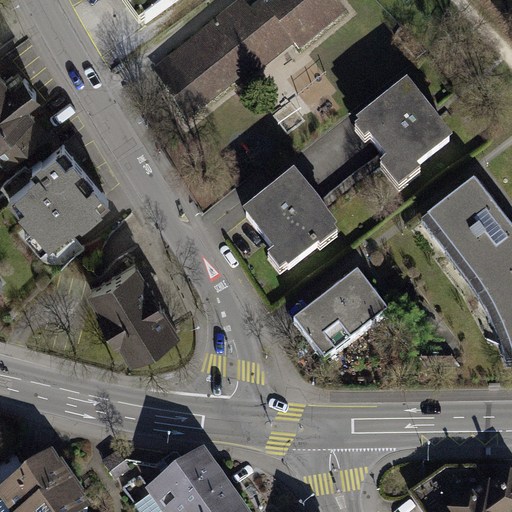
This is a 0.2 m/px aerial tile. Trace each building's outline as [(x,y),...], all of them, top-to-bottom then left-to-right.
[(137,0),(153,23),(185,0),(137,0)] [(344,15),(332,0),(268,0),(250,15),(242,3),(157,67),(190,120),(296,43),(300,48),(344,15)] [(9,86),(0,76),(0,142),(34,113),(26,105),(38,95),(21,76),(9,86)] [(453,141),(407,86),(359,126),(404,181),(453,141)] [(48,129),(34,113),(0,142),(0,162),(4,167),(48,129)] [(4,194),(31,227),(23,233),(40,253),(79,220),(81,222),(107,200),(61,146),(4,194)] [(295,177),(244,217),(288,273),(339,233),(295,177)] [(427,223),(485,299),(511,279),(511,237),(492,212),(473,188),(427,223)] [(153,291),(135,262),(92,290),(104,309),(100,311),(118,339),(120,338),(133,358),(177,330),(159,301),(151,307),(144,297),(153,291)] [(358,279),(296,325),(325,363),(387,316),(358,279)] [(511,279),(485,299),(497,318),(509,344),(511,359),(511,279)] [(219,478),(204,455),(185,467),(178,456),(173,456),(162,463),(169,473),(163,477),(165,480),(147,493),(149,496),(135,506),(138,511),(243,511),(227,489),(225,490),(217,479),(219,478)] [(70,481),(52,457),(0,495),(0,504),(5,511),(28,511),(66,484),(70,481)] [(445,471),(410,494),(422,511),(511,511),(511,476),(511,469),(445,471)] [(87,511),(66,484),(28,511),(87,511)]
